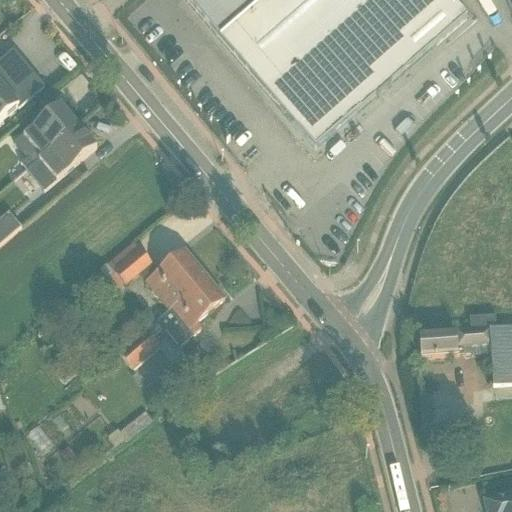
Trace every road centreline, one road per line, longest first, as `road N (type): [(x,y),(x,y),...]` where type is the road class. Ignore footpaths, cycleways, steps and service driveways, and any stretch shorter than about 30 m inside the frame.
road 1 (secondary): [(328,328),(50,0)]
road 2 (primary): [(511,107),(440,174),(387,269)]
road 3 (primary): [(406,511),(383,412),(349,354)]
